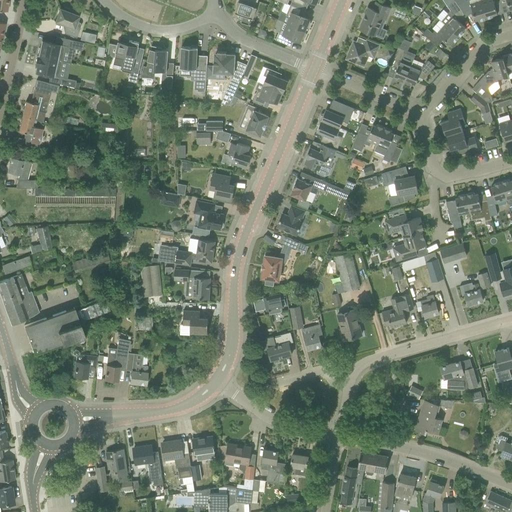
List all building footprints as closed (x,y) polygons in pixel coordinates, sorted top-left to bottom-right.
[(0,0),(0,10),(7,11),(8,0),(0,0)] [(253,0),(248,0),(247,4),(238,1),(234,13),(239,15),(238,20),(241,21),(240,23),(248,25),(251,18),(253,19),(257,7),(255,7),(257,1),(253,0)] [(443,9),(436,17),(440,20),(441,21),(445,25),(459,37),(464,31),(463,30),(465,27),(458,21),(452,16),(455,13),(456,15),(462,12),(454,0),(442,0),(450,11),(448,13),(443,9)] [(465,0),(454,0),(462,12),(463,13),(469,9),(471,9),(472,11),(475,21),(478,20),(479,21),(487,19),(480,0),(466,0),(465,0)] [(480,0),(487,19),(494,17),(494,15),(497,14),(494,2),(500,0),(499,0),(480,0)] [(511,0),(499,0),(500,0),(501,0),(506,0),(509,10),(511,9),(511,0)] [(391,8),(385,5),(376,2),(373,9),(368,7),(359,29),(364,31),(363,32),(370,35),(370,34),(375,36),(382,19),(386,20),(391,8)] [(291,4),(286,15),(280,12),(277,19),(287,23),(305,31),(305,29),(308,30),(311,22),(309,21),(309,20),(299,16),(302,9),(293,5),(291,4)] [(419,16),(422,8),(414,6),(411,13),(419,16)] [(64,34),(76,38),(81,25),(80,23),(76,21),(79,15),(70,12),(70,10),(71,11),(71,10),(63,7),(63,8),(64,8),(63,10),(59,8),(55,21),(54,20),(54,21),(67,26),(64,34)] [(441,21),(440,20),(432,29),(434,31),(432,33),(427,29),(423,34),(435,44),(441,37),(450,45),(452,42),(454,43),(459,37),(441,21)] [(305,31),(287,23),(284,30),(281,29),(276,40),(287,44),(290,38),(300,42),(301,40),(303,41),(306,33),(304,32),(305,31)] [(260,29),(257,36),(265,39),(267,34),(265,31),(260,29)] [(96,35),(81,32),(80,40),(94,44),(96,35)] [(84,43),(69,40),(68,47),(82,50),(84,43)] [(108,48),(107,55),(115,57),(124,60),(122,71),(130,73),(132,67),(139,69),(142,59),(136,57),(139,46),(138,46),(139,43),(129,40),(129,41),(130,41),(130,44),(118,41),(117,45),(109,43),(108,48)] [(37,56),(61,61),(64,46),(42,41),(40,48),(39,48),(37,56)] [(367,41),(365,47),(354,42),(347,59),(363,66),(368,55),(373,57),(378,46),(367,41)] [(143,66),(140,77),(141,77),(142,75),(153,76),(154,71),(155,71),(166,72),(168,50),(162,50),(162,48),(151,45),(150,49),(147,61),(148,61),(146,67),(143,66)] [(205,90),(206,78),(207,66),(207,63),(197,62),(197,47),(181,47),(180,67),(191,68),(191,76),(195,76),(194,89),(197,90),(197,91),(204,92),(205,90)] [(398,47),(392,62),(398,65),(397,67),(394,76),(397,78),(396,79),(403,82),(411,65),(413,59),(415,57),(404,52),(405,50),(398,47)] [(392,60),(395,53),(387,49),(384,57),(392,60)] [(440,49),(435,54),(441,60),(446,54),(440,49)] [(207,66),(206,78),(225,80),(225,73),(225,71),(232,71),(232,74),(241,78),(242,75),(246,65),(237,61),(237,62),(234,62),(235,54),(230,54),(230,55),(226,55),(226,52),(217,51),(217,56),(214,56),(213,66),(207,66)] [(511,52),(502,56),(503,58),(508,74),(511,72),(511,52)] [(58,77),(61,61),(37,56),(36,56),(34,66),(36,66),(35,72),(58,77)] [(475,86),(472,89),(476,93),(481,97),(486,91),(493,83),(498,81),(497,79),(508,76),(508,74),(503,58),(491,62),(493,69),(488,71),(484,75),(478,82),(475,86)] [(411,65),(403,82),(411,85),(412,84),(415,85),(418,77),(423,79),(435,66),(428,61),(425,64),(415,60),(413,59),(411,65)] [(252,67),(246,65),(242,75),(248,78),(252,67)] [(136,83),(139,69),(132,67),(130,73),(128,81),(136,83)] [(266,76),(263,83),(263,84),(283,92),(287,81),(276,77),(278,73),(267,68),(264,75),(266,76)] [(172,90),(173,76),(162,75),(161,89),(167,90),(172,90)] [(75,81),(61,78),(60,84),(74,87),(75,82),(75,81)] [(26,101),(22,116),(41,121),(43,122),(45,113),(38,111),(39,105),(46,107),(50,92),(50,91),(52,84),(36,80),(31,99),(33,99),(32,103),(26,101)] [(258,90),(253,101),(255,102),(264,106),(267,99),(277,103),(281,92),(282,93),(283,92),(263,84),(261,90),(258,89),(258,90)] [(235,92),(228,88),(220,105),(230,105),(233,96),(235,92)] [(493,101),(490,95),(486,91),(481,97),(488,103),(493,101)] [(488,103),(481,97),(476,93),(470,99),(480,108),(482,113),(490,111),(488,103)] [(320,115),(318,119),(339,128),(342,121),(348,123),(348,122),(352,113),(354,108),(337,101),(336,106),(333,112),(325,109),(323,116),(320,115)] [(57,109),(70,112),(71,106),(59,103),(57,109)] [(245,129),(251,132),(260,136),(268,116),(255,111),(256,108),(248,104),(244,115),(249,117),(245,129)] [(166,106),(158,106),(159,115),(167,114),(166,106)] [(445,134),(445,136),(462,131),(460,124),(465,123),(463,118),(460,109),(453,111),(450,114),(452,119),(440,123),(443,134),(445,134)] [(41,124),(41,121),(22,116),(18,131),(25,133),(23,139),(18,138),(16,145),(29,148),(30,141),(38,143),(39,143),(42,131),(41,131),(43,124),(41,124)] [(336,135),(339,128),(318,119),(316,124),(319,125),(316,132),(324,135),(321,141),(330,145),(337,148),(342,138),(336,135)] [(511,138),(511,126),(510,120),(499,124),(504,141),(511,138)] [(206,124),(206,131),(218,131),(222,131),(222,121),(206,121),(206,124)] [(102,131),(118,132),(118,124),(102,123),(102,131)] [(371,142),(377,145),(384,127),(377,124),(376,126),(373,125),(368,136),(358,132),(352,148),(361,151),(364,144),(369,146),(371,142)] [(392,130),(384,127),(377,145),(375,151),(385,155),(383,159),(389,162),(396,147),(389,144),(394,133),(391,132),(392,130)] [(222,131),(218,131),(215,138),(228,143),(231,134),(222,131)] [(461,147),(463,154),(478,149),(475,140),(474,137),(469,138),(468,136),(465,138),(462,131),(445,136),(450,150),(461,147)] [(196,133),(197,144),(210,144),(210,133),(196,133)] [(496,139),(488,141),(490,148),(498,145),(496,139)] [(231,163),(237,165),(246,168),(248,163),(250,162),(251,159),(250,157),(251,156),(247,155),(249,146),(240,143),(238,143),(237,145),(231,143),(227,155),(233,157),(231,163)] [(324,176),(329,174),(332,168),(325,165),(329,156),(333,158),(336,150),(332,149),(322,145),(320,152),(310,147),(305,157),(307,158),(304,164),(311,167),(311,168),(314,170),(316,169),(318,170),(317,173),(324,176)] [(336,150),(334,155),(342,158),(348,156),(336,150)] [(30,162),(21,160),(11,158),(7,172),(17,174),(14,188),(35,188),(35,180),(25,180),(30,162)] [(358,159),(354,167),(361,170),(364,162),(358,159)] [(182,163),(183,171),(191,170),(191,162),(182,163)] [(371,166),(364,169),(366,176),(374,173),(371,166)] [(389,197),(391,205),(405,201),(415,198),(413,192),(417,191),(415,178),(409,179),(409,177),(398,179),(395,170),(381,174),(385,186),(393,183),(396,185),(398,194),(389,197)] [(229,187),(229,184),(231,177),(213,173),(209,189),(215,190),(213,197),(221,199),(231,201),(234,188),(229,187)] [(367,187),(379,183),(377,175),(364,178),(367,187)] [(297,204),(308,209),(310,204),(308,201),(306,200),(309,191),(313,190),(317,181),(309,178),(307,182),(297,178),(292,190),(291,193),(292,195),(300,198),(297,204)] [(509,207),(511,205),(511,180),(509,181),(509,179),(501,182),(507,200),(509,207)] [(323,190),(326,182),(321,180),(317,187),(323,190)] [(323,190),(329,193),(332,185),(326,182),(323,190)] [(496,203),(507,200),(501,182),(493,184),(494,186),(491,187),(496,203)] [(179,184),(178,193),(185,194),(187,185),(179,184)] [(116,188),(35,189),(35,197),(116,196),(116,188)] [(342,189),(339,197),(346,200),(349,192),(343,189),(342,189)] [(162,192),(160,203),(179,207),(181,196),(162,192)] [(474,192),(466,194),(470,213),(472,220),(484,217),(485,221),(486,225),(492,224),(491,220),(491,219),(488,207),(488,204),(480,206),(478,194),(474,194),(474,192)] [(451,201),(448,201),(446,202),(450,222),(453,223),(454,228),(462,227),(459,215),(470,213),(466,194),(458,196),(459,197),(455,198),(456,202),(453,202),(453,200),(450,201),(451,201)] [(196,201),(194,213),(201,214),(198,227),(211,230),(211,228),(220,230),(220,229),(223,228),(224,223),(222,222),(223,214),(211,212),(213,205),(215,206),(215,205),(205,203),(196,201)] [(277,226),(286,230),(296,235),(302,222),(300,221),(304,212),(301,210),(291,206),(288,213),(289,214),(288,216),(282,214),(277,226)] [(495,206),(488,207),(491,219),(491,216),(497,215),(495,206)] [(344,220),(351,222),(353,215),(346,213),(344,220)] [(8,214),(3,218),(9,226),(14,222),(8,214)] [(406,214),(385,220),(387,229),(389,234),(397,231),(401,230),(403,237),(422,231),(421,230),(423,229),(424,227),(423,224),(421,223),(420,217),(408,221),(406,214)] [(337,225),(331,222),(328,229),(334,232),(337,225)] [(46,226),(36,229),(42,251),(51,248),(46,226)] [(401,245),(393,247),(394,252),(397,261),(417,255),(415,248),(426,245),(424,239),(425,237),(424,234),(422,233),(422,231),(403,237),(405,244),(401,245)] [(161,234),(160,242),(171,243),(172,235),(161,234)] [(160,245),(158,261),(175,263),(190,265),(191,259),(196,259),(196,260),(202,261),(212,262),(215,241),(205,240),(205,235),(199,235),(199,239),(197,254),(192,253),(177,251),(178,247),(160,245)] [(281,244),(296,249),(299,242),(284,236),(281,244)] [(440,250),(444,263),(466,256),(462,243),(440,250)] [(122,248),(120,256),(129,257),(130,249),(122,248)] [(265,278),(264,285),(273,286),(274,280),(279,281),(282,263),(285,263),(289,254),(281,250),(279,256),(278,258),(265,256),(261,278),(265,278)] [(73,262),(76,273),(111,262),(108,252),(73,262)] [(360,288),(351,252),(335,256),(341,281),(335,283),(337,293),(337,294),(338,293),(360,288)] [(423,256),(432,282),(443,278),(435,252),(423,256)] [(494,253),(485,256),(489,271),(492,280),(500,278),(501,283),(500,283),(503,295),(511,292),(511,266),(502,269),(502,270),(500,271),(494,253)] [(5,273),(15,270),(31,264),(29,256),(12,263),(2,266),(5,273)] [(141,267),(144,297),(162,295),(159,265),(141,267)] [(391,269),(395,281),(403,279),(399,267),(391,269)] [(174,269),(174,280),(188,281),(189,277),(194,277),(193,297),(193,298),(199,298),(209,299),(210,278),(200,278),(200,271),(190,270),(185,270),(174,269)] [(486,272),(478,275),(482,288),(490,286),(486,272)] [(19,296),(31,292),(28,293),(21,274),(6,279),(0,281),(0,293),(2,300),(11,297),(13,301),(14,301),(15,304),(21,301),(19,296)] [(462,295),(464,294),(467,305),(483,301),(480,289),(479,289),(477,284),(472,285),(472,283),(459,286),(462,295),(463,295),(462,295)] [(2,300),(12,325),(33,316),(39,312),(31,292),(19,296),(21,301),(15,304),(14,301),(13,301),(11,297),(2,300)] [(266,311),(283,307),(280,293),(263,297),(266,311)] [(337,293),(332,295),(335,306),(341,304),(338,293),(337,294),(337,293)] [(413,309),(411,299),(409,294),(390,299),(393,309),(382,312),(385,325),(390,324),(391,327),(406,322),(403,311),(405,310),(406,311),(413,309)] [(426,296),(427,299),(420,301),(425,317),(438,313),(435,301),(435,302),(433,295),(426,296)] [(33,323),(24,326),(34,354),(43,350),(76,338),(84,335),(79,323),(110,312),(106,301),(75,311),(74,308),(67,310),(33,323)] [(289,308),(293,329),(303,327),(299,306),(289,308)] [(337,314),(341,330),(344,340),(361,335),(359,325),(354,310),(337,314)] [(190,333),(197,333),(207,334),(208,318),(199,318),(200,311),(190,311),(183,311),(183,325),(190,325),(190,333)] [(302,330),(305,340),(308,350),(321,346),(318,335),(322,334),(320,326),(310,329),(310,327),(302,330)] [(265,340),(261,341),(263,349),(267,348),(271,360),(291,354),(288,343),(293,342),(290,332),(281,335),(281,336),(273,338),(273,336),(265,339),(265,340)] [(105,370),(104,380),(118,382),(119,367),(126,368),(129,353),(127,353),(130,341),(118,338),(117,349),(115,358),(107,357),(106,365),(105,370)] [(508,348),(495,352),(498,364),(499,367),(495,368),(498,377),(509,373),(508,369),(511,367),(511,362),(511,360),(508,348)] [(129,353),(126,368),(131,369),(130,383),(146,385),(147,373),(147,366),(142,365),(143,355),(129,353)] [(83,362),(75,361),(73,377),(87,378),(88,368),(95,369),(96,357),(83,355),(83,362)] [(463,371),(460,361),(442,367),(444,378),(448,377),(448,380),(447,388),(463,389),(463,388),(466,388),(469,387),(470,388),(477,386),(472,368),(463,371)] [(411,386),(407,394),(418,399),(422,391),(411,386)] [(473,400),(482,397),(480,391),(471,394),(473,400)] [(435,417),(438,405),(434,403),(429,402),(424,400),(415,430),(421,432),(426,434),(427,430),(437,433),(440,426),(442,420),(442,419),(435,417)] [(215,458),(214,446),(212,436),(192,439),(195,456),(196,456),(197,461),(215,458)] [(502,451),(501,454),(511,458),(511,440),(510,445),(505,443),(507,438),(501,436),(497,438),(495,443),(497,443),(495,448),(500,449),(502,451)] [(174,457),(176,469),(178,468),(179,477),(192,476),(188,452),(183,453),(182,451),(181,441),(162,444),(163,454),(164,459),(174,457)] [(225,460),(224,465),(234,467),(234,462),(240,463),(239,468),(240,470),(242,470),(246,471),(244,485),(237,484),(237,489),(252,491),(253,486),(254,479),(253,479),(255,467),(248,466),(248,464),(249,457),(250,454),(251,447),(228,443),(226,453),(225,460)] [(145,447),(133,449),(135,459),(136,464),(148,462),(150,474),(151,474),(152,480),(153,480),(154,487),(163,485),(162,478),(161,472),(159,460),(158,452),(152,452),(151,445),(145,446),(145,447)] [(270,450),(264,449),(261,469),(268,470),(266,481),(278,483),(280,474),(283,474),(285,464),(276,462),(278,452),(273,451),(274,449),(270,448),(270,450)] [(0,481),(15,479),(12,460),(2,461),(1,450),(0,450),(0,481)] [(123,450),(106,452),(107,461),(110,460),(114,482),(119,481),(119,483),(117,483),(118,492),(133,489),(132,481),(128,482),(127,480),(128,479),(125,459),(123,450)] [(360,451),(357,468),(363,469),(365,469),(365,473),(365,474),(371,475),(373,474),(373,471),(385,473),(386,466),(388,456),(360,451)] [(292,454),(291,464),(290,466),(291,466),(290,473),(298,474),(307,476),(309,468),(306,468),(308,457),(292,454)] [(193,479),(202,478),(200,464),(191,466),(193,479)] [(363,469),(357,468),(357,469),(355,468),(346,466),(341,493),(343,493),(342,502),(351,503),(355,483),(361,484),(363,469)] [(96,468),(98,484),(100,492),(107,491),(104,467),(96,468)] [(398,483),(395,492),(403,494),(403,497),(410,498),(413,487),(415,477),(400,473),(398,483)] [(252,491),(251,503),(257,503),(258,491),(260,480),(254,479),(253,486),(252,491)] [(430,481),(427,491),(426,493),(423,501),(424,511),(433,511),(433,502),(435,496),(439,497),(440,495),(443,486),(436,483),(436,481),(432,480),(430,481)] [(391,511),(392,509),(394,483),(383,482),(380,508),(381,508),(380,511),(391,511)] [(0,483),(0,505),(13,503),(11,487),(1,488),(0,483)] [(187,492),(187,495),(193,496),(198,496),(198,503),(209,503),(209,507),(209,511),(227,511),(227,506),(230,506),(236,502),(251,503),(252,491),(237,489),(236,488),(224,487),(209,489),(187,492)] [(510,511),(511,509),(511,502),(511,501),(490,491),(485,503),(495,508),(493,511),(510,511)] [(299,494),(287,495),(287,503),(292,503),(299,502),(299,494)] [(177,506),(190,505),(189,497),(177,497),(177,506)] [(442,511),(455,511),(455,503),(442,503),(442,511)]
